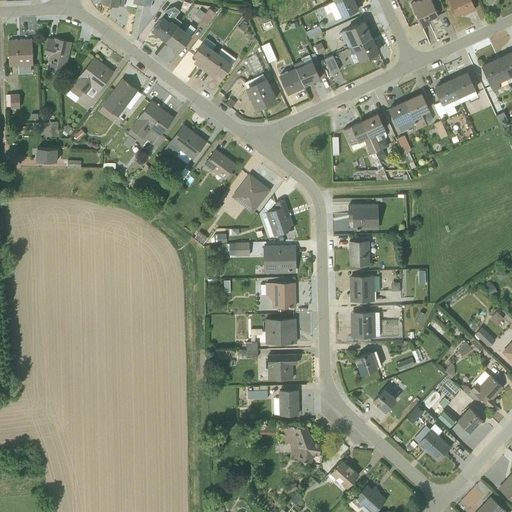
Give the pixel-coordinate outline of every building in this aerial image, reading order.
[(132,0),(132,3),(145,6),(145,7),(158,9),(161,1),(158,0),(132,0)] [(358,9),(354,0),(335,0),(333,1),(328,3),(335,19),(358,9)] [(430,0),(417,0),(410,3),(421,27),(429,23),(428,20),(438,15),(430,0)] [(471,0),(448,0),(453,10),(451,11),(453,16),(461,12),(463,15),(475,9),(473,7),(474,6),(471,0)] [(162,15),(151,30),(165,41),(177,25),(180,21),(175,16),(180,10),(174,6),(166,9),(161,15),(162,15)] [(208,8),(201,19),(207,24),(215,13),(208,8)] [(220,10),(216,17),(221,20),(226,14),(220,10)] [(351,45),(371,37),(363,20),(344,29),(351,45)] [(242,22),(238,27),(244,31),(247,26),(245,25),(247,23),(243,21),(242,22)] [(165,41),(179,51),(191,35),(190,34),(195,27),(190,23),(185,30),(177,25),(165,41)] [(318,25),(306,31),(309,38),(322,32),(318,25)] [(54,37),(53,38),(47,37),(43,53),(50,55),(47,66),(52,68),(51,73),(57,75),(58,69),(64,70),(65,70),(71,41),(54,37)] [(203,42),(202,41),(192,55),(197,58),(193,63),(203,71),(217,52),(212,48),(215,44),(206,37),(203,42)] [(377,51),(371,37),(351,45),(349,47),(355,61),(377,51)] [(9,65),(33,64),(31,39),(7,40),(9,65)] [(260,46),(268,63),(276,59),(268,42),(260,46)] [(321,42),(313,46),(314,47),(313,48),(315,54),(317,53),(318,54),(325,51),(321,42)] [(203,71),(213,78),(217,73),(222,77),(235,58),(221,48),(203,71)] [(511,49),(497,56),(508,82),(509,82),(511,80),(511,49)] [(292,64),(303,86),(320,78),(314,66),(319,63),(314,52),(309,55),(308,54),(301,58),(302,60),(292,64)] [(337,53),(332,55),(324,59),(331,73),(339,69),(336,63),(341,61),(337,53)] [(255,54),(244,59),(252,76),(263,71),(255,54)] [(97,92),(113,71),(94,55),(72,83),(73,84),(69,89),(69,90),(66,95),(75,102),(83,91),(86,93),(92,97),(96,91),(97,92)] [(508,82),(497,56),(480,64),(492,90),(508,83),(507,82),(508,82)] [(294,67),(278,74),(287,94),(303,86),(294,67)] [(449,78),(461,102),(477,95),(474,89),(475,89),(467,71),(467,70),(449,78)] [(262,74),(244,82),(254,104),(256,107),(265,103),(274,99),(262,74)] [(129,108),(141,93),(137,90),(138,89),(121,77),(101,104),(117,116),(118,115),(120,117),(127,107),(129,108)] [(449,78),(433,86),(442,104),(448,116),(456,112),(453,105),(460,102),(449,78)] [(421,92),(404,99),(415,125),(417,128),(426,124),(426,123),(430,122),(432,118),(428,110),(429,109),(421,92)] [(19,94),(10,94),(11,108),(20,108),(19,94)] [(127,132),(139,141),(142,137),(143,138),(149,130),(146,128),(148,126),(160,136),(174,116),(151,99),(129,127),(130,128),(127,132)] [(400,132),(415,125),(404,99),(387,107),(396,125),(397,124),(400,132)] [(495,115),(500,126),(508,122),(503,111),(495,115)] [(377,112),(376,112),(361,120),(378,159),(385,156),(382,148),(388,145),(384,137),(385,137),(386,134),(384,130),(385,129),(377,112)] [(447,135),(440,119),(432,123),(439,138),(447,135)] [(382,169),(378,159),(361,120),(343,129),(353,150),(365,144),(377,169),(382,169)] [(59,136),(58,122),(38,123),(39,137),(59,136)] [(183,123),(164,148),(175,156),(176,155),(186,163),(191,157),(192,159),(206,141),(183,123)] [(63,131),(62,132),(66,135),(67,133),(68,134),(72,128),(67,124),(63,130),(63,131)] [(86,134),(81,128),(73,135),(78,140),(86,134)] [(396,137),(410,169),(415,167),(408,151),(410,149),(403,134),(396,137)] [(134,139),(129,135),(123,143),(129,147),(134,139)] [(57,161),(57,148),(37,147),(36,161),(57,161)] [(236,163),(215,148),(203,164),(224,179),(225,177),(228,180),(233,174),(230,171),(236,163)] [(150,167),(145,173),(152,178),(157,172),(150,167)] [(185,167),(178,176),(183,179),(190,171),(185,167)] [(376,180),(387,179),(382,169),(354,170),(354,174),(370,174),(371,176),(375,176),(376,180)] [(230,196),(252,213),(270,189),(249,172),(230,196)] [(268,237),(294,228),(283,199),(274,202),(275,208),(265,211),(265,212),(260,214),(268,237)] [(217,202),(211,210),(215,214),(222,206),(217,202)] [(377,204),(348,204),(349,214),(353,214),(353,228),(378,227),(377,204)] [(199,231),(194,237),(203,244),(207,237),(199,231)] [(226,234),(213,234),(214,243),(226,242),(226,234)] [(348,240),(349,264),(369,264),(368,240),(348,240)] [(235,242),(236,256),(249,255),(249,242),(235,242)] [(295,245),(263,245),(263,272),(295,272),(295,245)] [(349,275),(349,301),(374,300),(374,299),(377,299),(377,291),(379,291),(378,276),(373,276),(373,275),(349,275)] [(273,308),(295,307),(295,282),(265,282),(265,284),(260,285),(261,295),(267,294),(272,301),(273,308)] [(350,311),(350,337),(375,336),(379,335),(378,312),(374,312),(374,311),(350,311)] [(503,318),(496,311),(489,318),(496,325),(503,318)] [(264,318),(265,344),(296,342),(295,318),(264,318)] [(488,346),(495,339),(481,326),(474,333),(488,346)] [(511,338),(501,351),(511,361),(511,338)] [(482,348),(474,340),(470,345),(477,353),(482,348)] [(257,341),(246,342),(246,349),(257,349),(257,341)] [(465,342),(458,349),(463,357),(473,351),(469,345),(467,346),(465,342)] [(257,349),(237,350),(237,358),(257,357),(257,349)] [(354,356),(360,374),(377,368),(377,367),(381,366),(375,350),(371,351),(371,350),(354,356)] [(267,354),(267,379),(292,379),(292,364),(297,364),(296,353),(267,354)] [(412,358),(396,364),(398,370),(414,364),(412,358)] [(453,365),(451,362),(444,370),(447,373),(445,375),(450,379),(454,374),(453,365)] [(462,390),(466,393),(470,389),(490,407),(495,401),(492,398),(503,386),(489,374),(488,374),(483,370),(473,382),(474,383),(470,388),(466,385),(462,390)] [(439,388),(451,399),(455,394),(454,393),(459,388),(445,375),(437,383),(440,387),(439,388)] [(247,390),(247,398),(267,398),(267,386),(259,386),(259,390),(258,390),(258,387),(253,387),(253,390),(247,390)] [(396,399),(383,388),(372,400),(385,412),(396,399)] [(279,415),(298,415),(298,389),(278,390),(278,398),(273,398),(273,415),(279,415)] [(419,402),(428,411),(429,409),(429,408),(439,397),(439,394),(434,389),(433,390),(432,389),(419,402)] [(449,401),(444,397),(439,403),(444,407),(449,401)] [(423,411),(416,405),(406,417),(413,423),(423,411)] [(482,418),(469,406),(456,420),(469,432),(482,418)] [(454,422),(443,411),(437,417),(449,428),(454,422)] [(449,446),(425,424),(413,437),(437,460),(449,446)] [(293,426),(279,426),(285,443),(289,442),(291,447),(289,458),(311,462),(312,454),(318,455),(321,441),(311,439),(311,438),(313,437),(312,434),(309,434),(306,425),(300,428),(299,426),(293,428),(293,426)] [(341,459),(329,472),(336,478),(335,479),(339,483),(340,482),(346,487),(358,473),(348,464),(347,465),(341,459)] [(511,470),(497,487),(511,500),(511,470)] [(351,500),(358,507),(359,506),(366,511),(373,511),(386,499),(372,487),(371,489),(366,484),(351,500)] [(476,485),(461,500),(471,510),(486,494),(476,485)] [(506,511),(505,510),(505,509),(490,495),(474,511),(506,511)]
